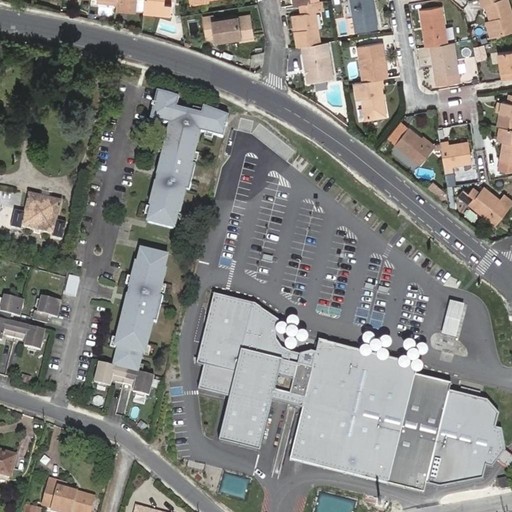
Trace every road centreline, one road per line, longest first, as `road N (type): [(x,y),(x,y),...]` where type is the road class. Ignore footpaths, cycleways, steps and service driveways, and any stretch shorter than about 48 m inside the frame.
road 1 (tertiary): [(266,97),(365,162),(511,280)]
road 2 (tertiary): [(0,21),(124,45),(266,97)]
road 3 (residential): [(0,391),(132,441),(214,511)]
road 4 (residential): [(399,0),(413,94),(425,104),(457,104)]
